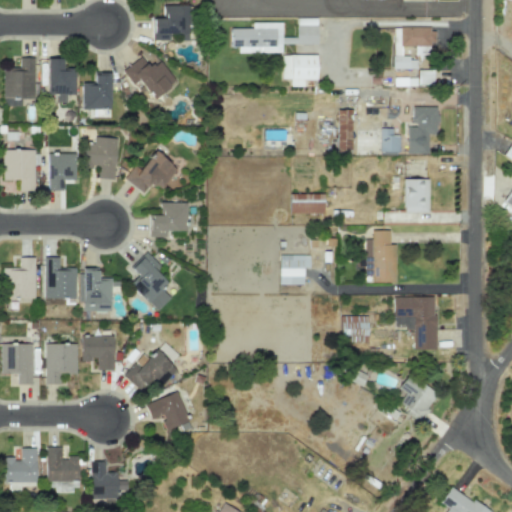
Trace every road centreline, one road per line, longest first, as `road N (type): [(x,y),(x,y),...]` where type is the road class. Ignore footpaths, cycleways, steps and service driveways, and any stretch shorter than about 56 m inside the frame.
road 1 (residential): [(479,394),(475,0)]
road 2 (residential): [(511,345),(393,511)]
